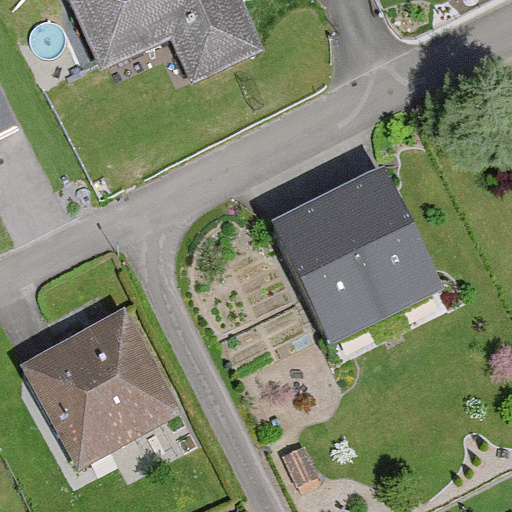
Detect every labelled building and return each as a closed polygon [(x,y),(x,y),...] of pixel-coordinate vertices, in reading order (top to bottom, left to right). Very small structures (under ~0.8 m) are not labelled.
[(272,0),(103,0),(130,68),(195,42),(217,97),(298,65),(272,0)] [(0,135),(8,131),(0,115),(0,135)] [(419,184),(365,211),(423,328),(477,301),(419,184)] [(368,355),(423,328),(365,211),(311,238),(368,355)] [(102,475),(213,419),(157,311),(47,367),(102,475)]
